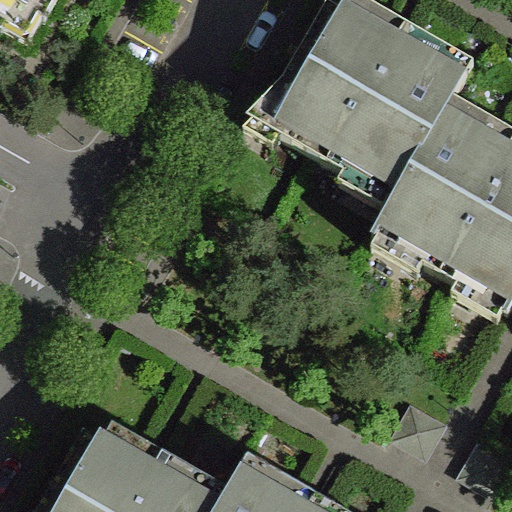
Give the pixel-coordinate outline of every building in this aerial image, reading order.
[(0,0),(0,33),(3,37),(20,8),(47,23),(60,0),(0,0)] [(391,22),(358,3),(346,21),(328,11),(316,33),(307,49),(284,89),(265,108),(288,130),(281,145),(316,164),(394,207),(454,104),(474,70),(412,34),(391,22)] [(511,137),(508,135),(454,104),(394,207),(375,243),(459,291),(510,320),(511,315),(511,137)] [(447,430),(411,410),(391,446),(427,466),(447,430)] [(144,447),(113,429),(102,445),(85,437),(40,511),(219,511),(229,495),(164,459),(144,447)] [(511,476),(511,468),(477,449),(457,484),(495,506),(511,476)] [(229,495),(219,511),(341,511),(324,502),(300,488),(250,459),(229,495)]
